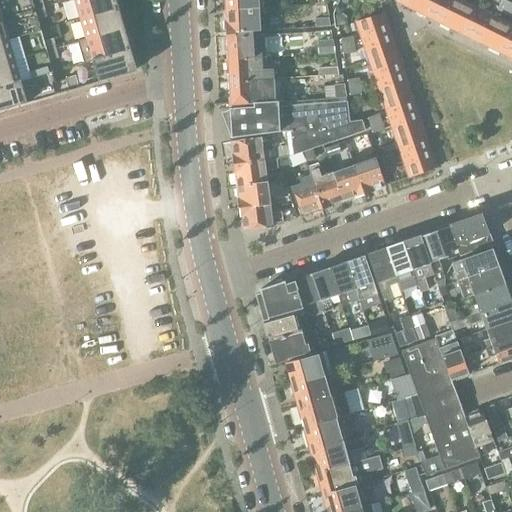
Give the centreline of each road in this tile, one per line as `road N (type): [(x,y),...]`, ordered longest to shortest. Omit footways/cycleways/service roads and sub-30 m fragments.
road 1 (residential): [(209,284),(501,184)]
road 2 (tertiary): [(273,511),(209,284)]
road 3 (tertiary): [(209,284),(182,77)]
road 4 (residential): [(182,77),(0,130)]
